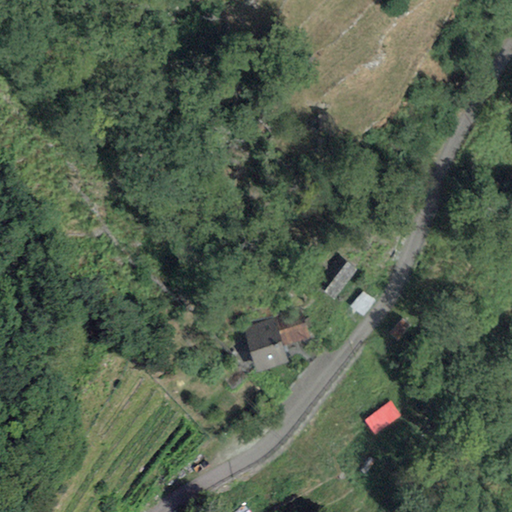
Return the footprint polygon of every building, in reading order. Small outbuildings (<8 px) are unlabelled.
[(313,284),(333,300),(357,270),(337,254),(313,284)] [(375,301),(361,291),(350,306),(363,316),(375,301)] [(302,310),(274,319),(283,347),(311,339),(302,310)] [(274,319),(243,329),(256,373),(288,363),(283,347),(274,319)] [(390,398),(365,417),(376,431),(401,413),(390,398)]
